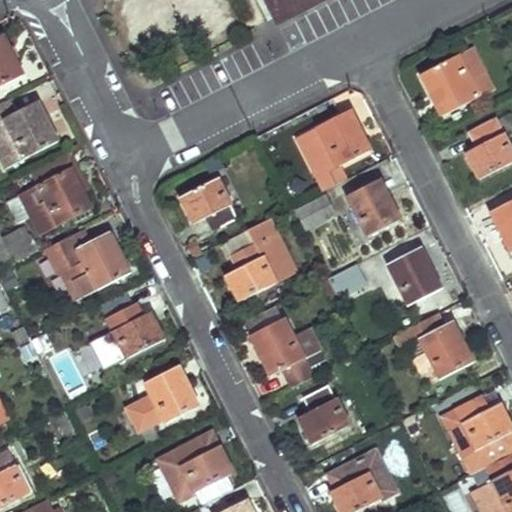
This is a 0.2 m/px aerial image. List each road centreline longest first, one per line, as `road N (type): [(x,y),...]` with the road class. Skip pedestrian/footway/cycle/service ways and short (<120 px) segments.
road 1 (residential): [(299,511),(123,155)]
road 2 (residential): [(511,334),(359,38)]
road 3 (residential): [(359,38),(123,155)]
road 4 (residential): [(123,155),(53,0)]
